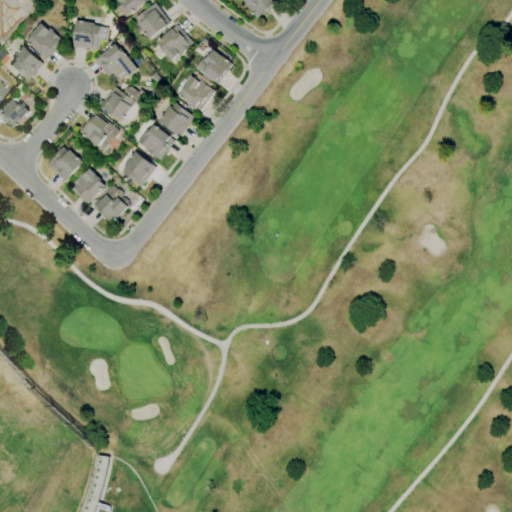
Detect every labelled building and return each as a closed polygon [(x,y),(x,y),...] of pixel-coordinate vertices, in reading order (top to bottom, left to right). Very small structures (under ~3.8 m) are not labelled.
[(146,0),(124,17),(117,7),(120,5),(116,0),(146,0)] [(257,19),(242,0),(275,0),(278,4),(263,15),(263,14),(257,19)] [(149,40),(138,25),(140,23),(136,18),(155,3),(171,23),(149,40)] [(97,51),(72,47),(76,20),(94,23),(94,26),(101,27),(109,28),(107,41),(99,40),(97,51)] [(46,60),(27,41),(32,37),(30,35),(42,23),(48,30),(50,28),(64,42),(46,60)] [(171,61),(160,49),(162,47),(157,42),(177,24),(194,43),(180,56),(179,55),(171,61)] [(24,38),(19,33),(26,25),(31,30),(24,38)] [(110,80),(95,61),(115,44),(119,49),(121,48),(138,69),(129,76),(128,75),(120,82),(116,76),(110,80)] [(27,82),(9,66),(13,61),(12,59),(24,46),(44,64),(27,82)] [(218,85),(211,79),(209,82),(202,76),(203,74),(195,68),(204,57),(206,59),(213,50),(233,66),(218,85)] [(158,87),(150,76),(155,72),(163,83),(158,87)] [(200,111),(179,95),(184,89),(182,88),(192,76),(194,78),(198,74),(210,83),(208,87),(215,92),(200,111)] [(122,122),(100,107),(114,87),(123,93),(127,87),(131,87),(138,92),(141,89),(148,94),(139,106),(135,103),(122,122)] [(154,101),(148,96),(153,89),(160,94),(154,101)] [(13,130),(8,125),(7,126),(0,119),(0,106),(7,99),(13,105),(15,103),(17,105),(19,102),(29,112),(22,119),(23,120),(13,130)] [(180,138),(159,121),(170,106),(172,108),(176,103),(195,118),(180,138)] [(101,150),(79,132),(94,111),(119,130),(117,133),(118,134),(113,139),(112,139),(110,142),(109,141),(107,143),(109,144),(105,149),(103,147),(101,150)] [(160,162),(144,150),(146,148),(139,142),(149,129),(150,130),(154,125),(175,141),(160,162)] [(64,182),(47,165),(64,147),(68,151),(69,150),(82,163),(64,182)] [(141,187),(122,173),(126,168),(124,166),(136,151),(156,167),(141,187)] [(87,205),(68,188),(80,175),(82,177),(90,169),(101,180),(100,182),(105,186),(87,205)] [(111,225),(92,207),(113,186),(117,189),(118,188),(123,193),(122,194),(124,195),(122,197),(124,198),(125,197),(129,201),(128,203),(130,205),(111,225)] [(109,457),(109,460),(108,462),(108,465),(108,468),(107,470),(107,473),(106,475),(105,478),(105,481),(104,483),(104,486),(103,488),(102,491),(101,493),(101,496),(100,498),(99,501),(98,503),(108,506),(108,507),(109,507),(109,508),(110,509),(110,510),(109,511),(105,511),(106,509),(97,506),(96,507),(95,510),(95,511),(82,511),(83,510),(84,508),(85,505),(86,503),(86,500),(87,498),(88,495),(89,493),(90,490),(90,488),(91,485),(92,483),(92,480),(93,478),(94,475),(94,473),(95,470),(95,468),(96,465),(96,463),(97,460),(97,457),(98,456),(109,457)]
